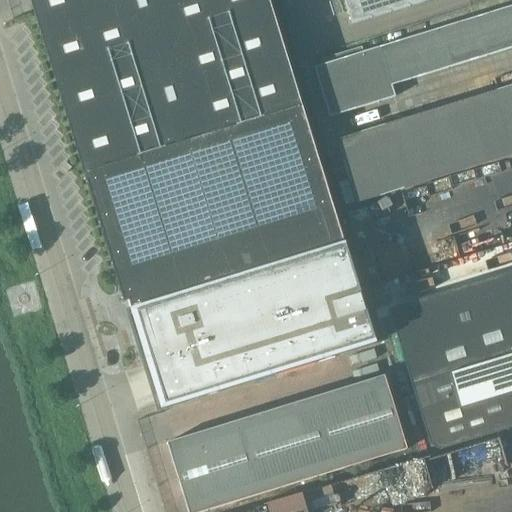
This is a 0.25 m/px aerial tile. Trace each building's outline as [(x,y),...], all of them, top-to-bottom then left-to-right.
[(28,0),(83,175),(123,303),(128,302),(130,309),(125,311),(156,412),(161,410),(374,345),(301,108),(267,0),(28,0)] [(344,0),(352,24),(431,0),(344,0)] [(511,48),(511,7),(314,68),(329,118),(395,98),(391,86),(511,48)] [(511,86),(336,141),(356,204),(511,156),(511,86)] [(511,270),(396,306),(391,316),(431,444),(441,449),(511,427),(511,270)] [(384,376),(239,421),(167,443),(187,511),(205,511),(407,450),(384,376)]
